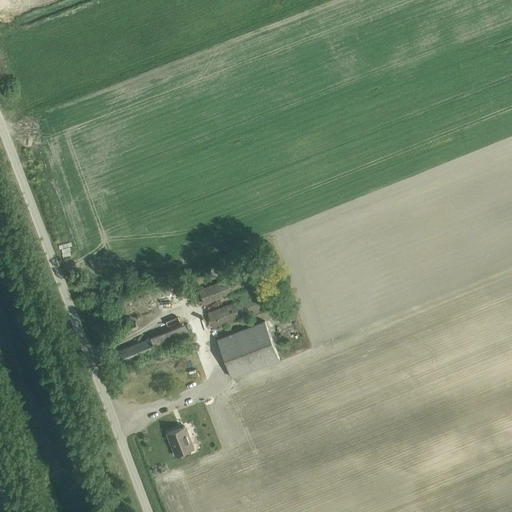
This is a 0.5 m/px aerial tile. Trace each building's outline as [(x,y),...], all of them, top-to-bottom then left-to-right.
[(199,289),(204,304),(263,281),(258,267),(199,289)] [(163,297),(160,288),(155,290),(158,298),(163,297)] [(208,312),(213,328),(273,305),(267,290),(208,312)] [(218,339),(232,377),(280,359),(265,321),(218,339)] [(122,327),(123,333),(138,328),(136,322),(122,327)] [(156,351),(150,337),(118,350),(123,364),(156,351)] [(176,455),(193,448),(185,426),(167,433),(176,455)]
